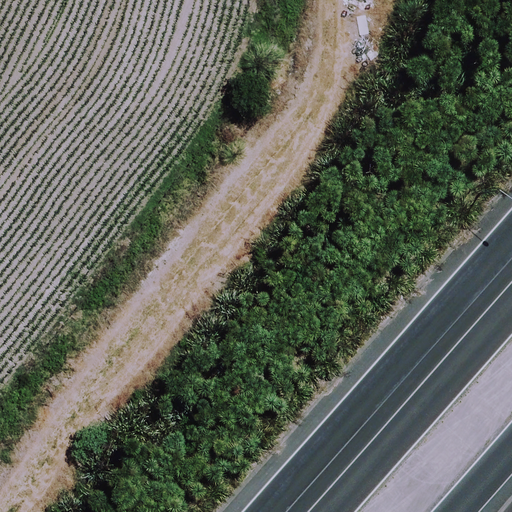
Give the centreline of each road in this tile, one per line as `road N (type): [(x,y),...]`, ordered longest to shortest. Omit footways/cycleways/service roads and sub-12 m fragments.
road 1 (motorway): [(264,511),(511,231)]
road 2 (primary): [(334,511),(511,311)]
